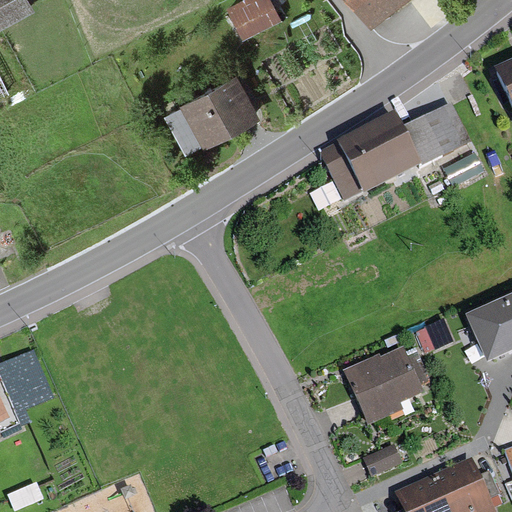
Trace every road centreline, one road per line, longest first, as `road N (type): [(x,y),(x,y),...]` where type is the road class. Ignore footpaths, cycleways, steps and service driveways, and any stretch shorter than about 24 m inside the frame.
road 1 (tertiary): [(501,0),(353,110),(190,213)]
road 2 (residential): [(347,511),(190,213)]
road 3 (tertiary): [(190,213),(0,311)]
